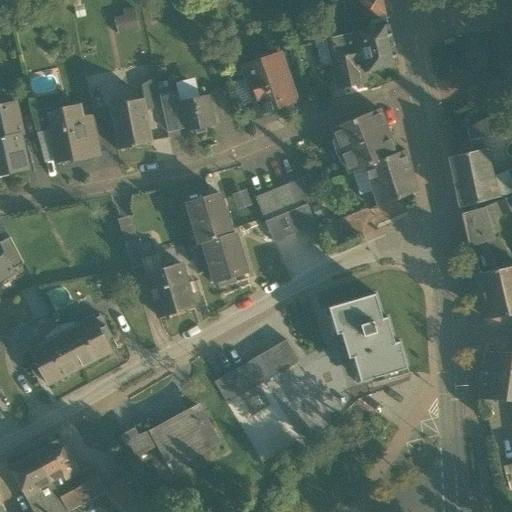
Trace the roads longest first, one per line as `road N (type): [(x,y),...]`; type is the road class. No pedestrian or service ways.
road 1 (residential): [(0,444),(249,312),(448,233)]
road 2 (residential): [(0,205),(180,175),(423,79)]
road 3 (tertiary): [(448,233),(423,79)]
road 4 (tertiary): [(456,478),(452,343)]
